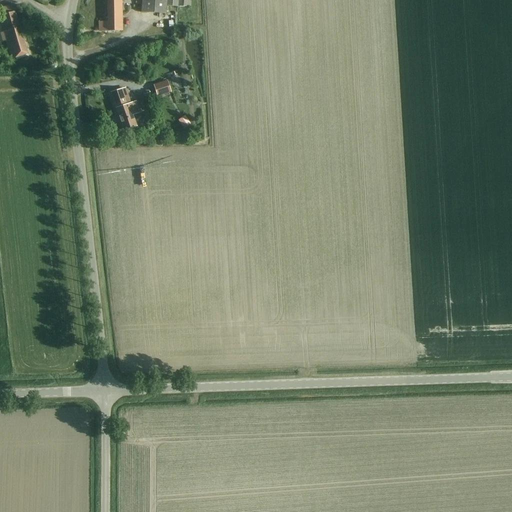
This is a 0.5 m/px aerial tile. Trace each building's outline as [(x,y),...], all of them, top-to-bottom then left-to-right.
[(119,0),(107,0),(108,20),(99,21),(100,31),(121,30),(119,0)] [(190,8),(191,2),(189,1),(188,0),(140,0),(140,11),(164,12),(164,7),(190,8)] [(25,5),(13,9),(18,23),(29,20),(25,5)] [(11,59),(26,54),(17,28),(17,29),(11,6),(0,8),(0,26),(2,34),(11,59)] [(155,87),(158,96),(171,91),(167,80),(160,82),(161,85),(155,87)] [(123,130),(136,126),(137,125),(133,114),(140,112),(136,101),(131,103),(128,96),(125,97),(122,89),(111,93),(123,130)] [(182,117),(178,120),(184,129),(191,124),(185,115),(182,117)]
